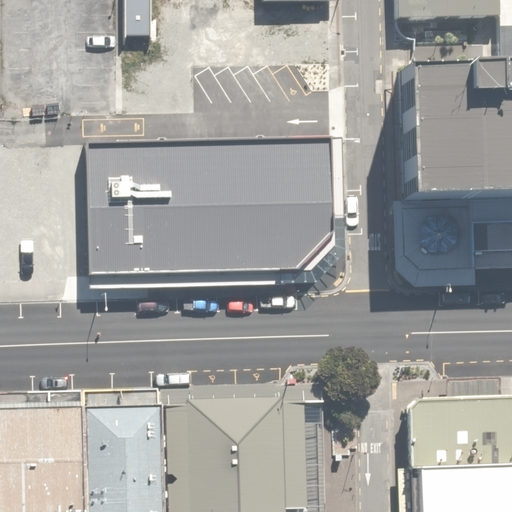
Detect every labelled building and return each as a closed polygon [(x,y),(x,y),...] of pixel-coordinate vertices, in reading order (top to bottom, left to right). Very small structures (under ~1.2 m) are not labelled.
[(389,0),(390,20),(494,17),(493,0),(389,0)] [(511,53),(511,0),(502,0),(504,54),(511,53)] [(511,68),(391,73),(395,202),(511,198),(511,68)] [(328,257),(326,146),(125,150),(127,278),(310,274),(328,257)] [(60,148),(0,149),(0,282),(62,281),(60,148)] [(511,198),(395,202),(397,257),(415,276),(511,272),(511,198)] [(409,397),(411,471),(511,468),(511,394),(503,395),(409,397)] [(300,511),(297,400),(158,404),(160,511),(300,511)] [(160,511),(158,404),(71,407),(74,511),(160,511)] [(74,511),(71,407),(0,408),(0,511),(74,511)] [(511,511),(511,468),(411,471),(411,507),(411,511),(511,511)]
